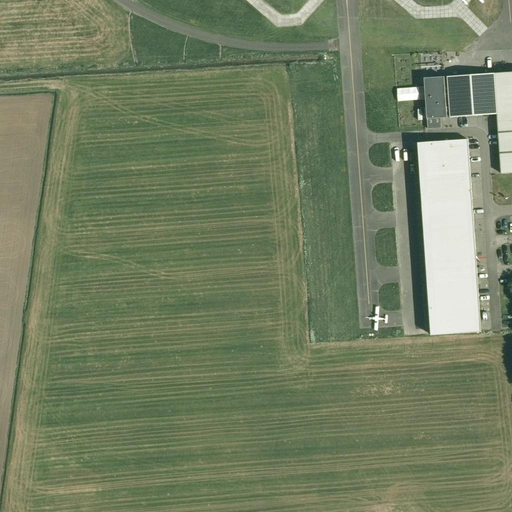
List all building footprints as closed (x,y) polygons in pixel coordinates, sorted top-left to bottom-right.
[(511,72),(494,74),(497,114),(498,114),(502,173),(511,172),(511,72)] [(444,77),(425,78),(428,119),(428,128),(439,128),(439,118),(447,117),(447,116),(450,116),(450,117),(497,114),(494,74),(448,77),(448,78),(444,78),(444,77)] [(468,140),(418,143),(421,182),(471,179),(468,140)] [(471,179),(421,182),(423,213),(473,210),(471,179)] [(473,210),(423,213),(426,255),(476,251),(473,210)] [(476,251),(426,255),(428,285),(478,281),(476,251)] [(478,281),(428,285),(432,335),(481,332),(478,281)]
